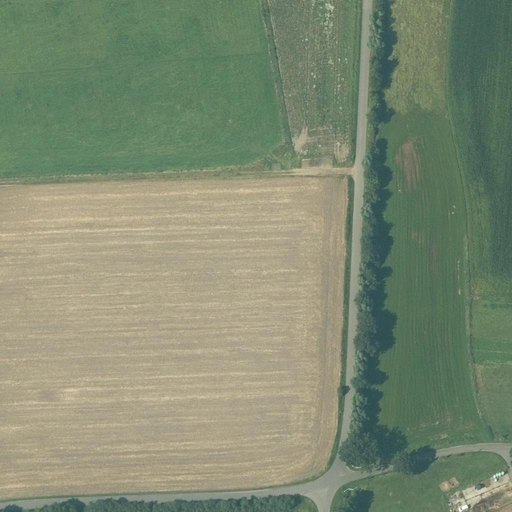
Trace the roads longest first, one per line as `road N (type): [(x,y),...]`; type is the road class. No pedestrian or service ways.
road 1 (unclassified): [(370,0),(349,409),(334,484)]
road 2 (track): [(361,167),(0,181)]
road 3 (unclassified): [(0,508),(334,484)]
road 4 (unclassified): [(334,484),(427,454),(511,448)]
